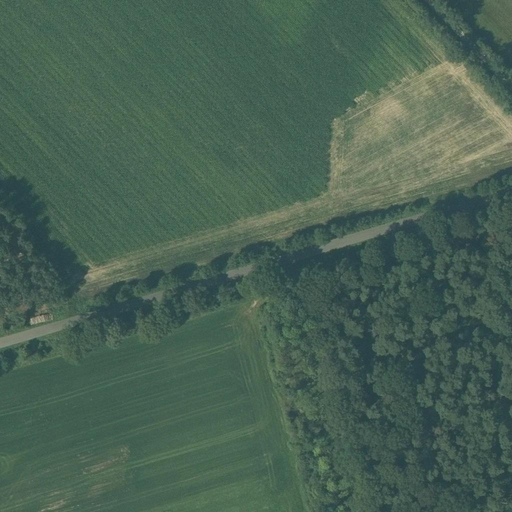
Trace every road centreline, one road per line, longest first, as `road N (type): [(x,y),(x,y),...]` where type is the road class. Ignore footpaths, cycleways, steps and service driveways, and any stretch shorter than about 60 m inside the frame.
road 1 (unclassified): [(511,189),(0,340)]
road 2 (track): [(298,252),(298,271),(257,304),(294,442)]
